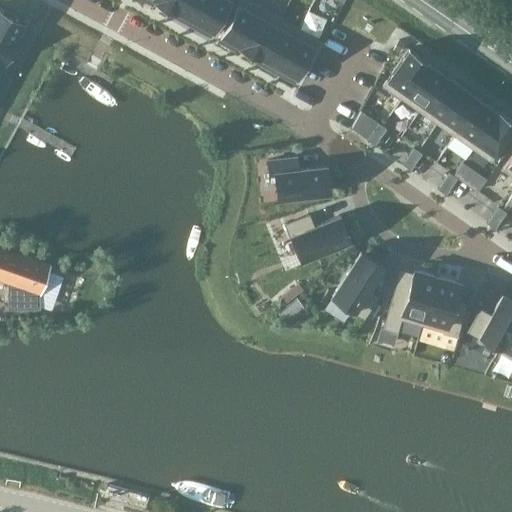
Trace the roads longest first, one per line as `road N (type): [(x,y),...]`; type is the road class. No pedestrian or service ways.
road 1 (residential): [(78,0),(351,156)]
road 2 (residential): [(351,156),(364,213),(396,245),(449,256),(489,252)]
road 3 (residential): [(351,156),(489,252)]
